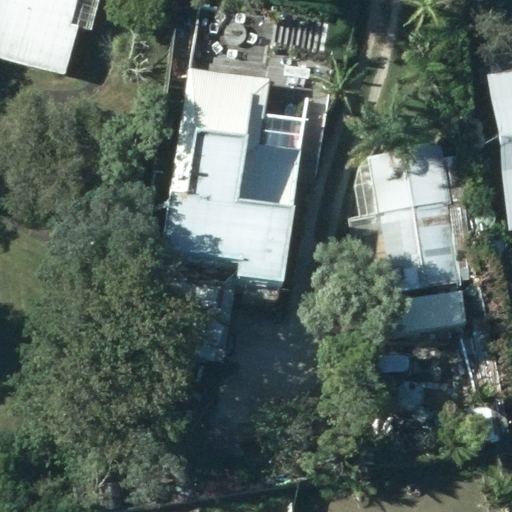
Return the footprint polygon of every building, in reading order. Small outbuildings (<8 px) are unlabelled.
[(0,0),(0,55),(58,70),(69,24),(83,27),(90,0),(0,0)] [(229,41),(239,41),(248,34),(248,24),(241,15),(231,15),(222,22),(222,32),(229,41)] [(268,282),(289,144),(248,138),(257,79),(173,66),(146,248),(226,260),(223,275),(268,282)] [(511,68),(482,73),(505,228),(511,226),(511,68)] [(442,200),(433,143),(364,155),(387,290),(451,280),(448,258),(462,255),(453,198),(442,200)] [(128,351),(217,362),(226,290),(137,279),(128,351)] [(154,490),(156,429),(124,428),(122,489),(154,490)]
